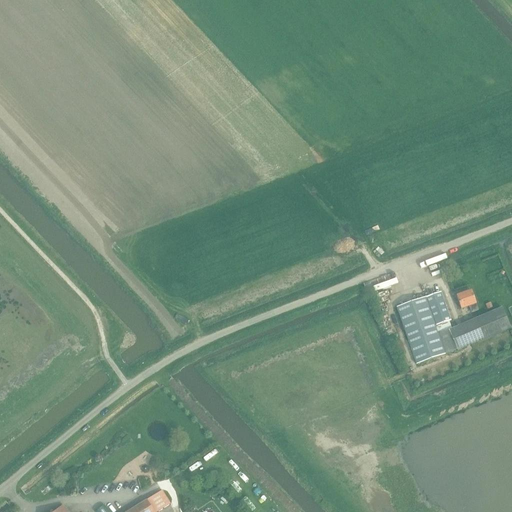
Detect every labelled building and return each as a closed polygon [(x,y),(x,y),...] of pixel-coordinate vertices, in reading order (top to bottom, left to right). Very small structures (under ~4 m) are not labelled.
[(392,279),(393,286),(402,285),(401,278),(392,279)] [(471,313),(478,310),(471,290),(456,296),(461,309),(468,306),(471,313)] [(400,295),(402,301),(414,297),(412,291),(400,295)] [(453,328),(451,329),(448,321),(450,321),(440,292),(397,307),(416,364),(456,350),(457,351),(510,328),(501,308),(453,328)] [(128,511),(162,511),(172,506),(163,492),(128,511)] [(104,511),(111,511),(128,503),(122,493),(101,504),(104,511)]
